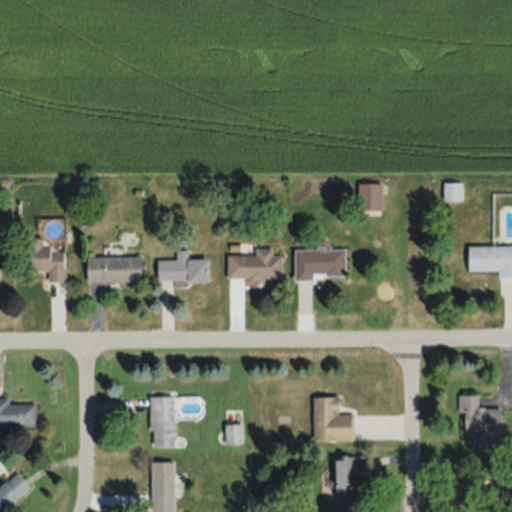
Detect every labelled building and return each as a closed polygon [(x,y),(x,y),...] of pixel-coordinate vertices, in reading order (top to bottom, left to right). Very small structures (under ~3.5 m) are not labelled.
[(381,182),(358,182),(358,212),(381,212),(381,182)] [(26,239),(26,270),(48,270),(48,280),(66,280),(66,247),(43,247),(43,239),(26,239)] [(511,275),(511,243),(468,244),(468,269),(498,269),(498,276),(511,275)] [(273,255),(273,247),(255,247),(255,254),(227,253),(227,277),(282,278),(282,255),(273,255)] [(346,248),(294,248),(294,277),(346,276),(346,248)] [(158,258),(158,280),(209,280),(209,257),(187,257),(187,249),(177,249),(177,258),(158,258)] [(87,255),(87,280),(142,280),(142,255),(87,255)] [(479,393),(460,393),(461,431),(483,430),(483,439),(501,439),(501,406),(479,406),(479,393)] [(150,394),(150,445),(175,445),(175,394),(150,394)] [(314,438),(353,438),(353,412),(339,412),(339,394),(314,394),(314,438)] [(0,397),(0,425),(35,425),(35,403),(8,403),(8,397),(0,397)] [(243,443),(243,422),(225,422),(225,443),(243,443)] [(336,454),(336,486),(355,486),(355,454),(336,454)] [(151,511),(174,511),(174,461),(151,461),(151,511)] [(0,485),(0,511),(29,488),(16,473),(7,481),(7,480),(0,485)]
